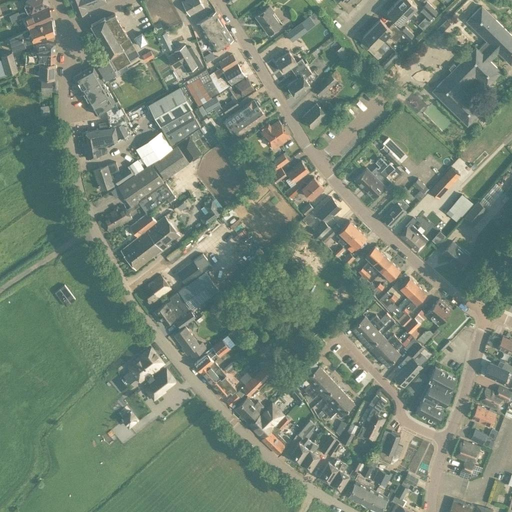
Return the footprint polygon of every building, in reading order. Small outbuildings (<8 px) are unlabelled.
[(25,7),(27,11),(14,17),(16,22),(25,18),(49,8),(49,4),(46,0),(27,0),(29,5),(25,7)] [(107,4),(106,3),(105,0),(70,0),(77,16),(107,4)] [(187,0),(182,3),(190,16),(204,8),(199,0),(187,0)] [(399,0),(396,4),(409,16),(413,20),(417,17),(412,13),(417,8),(409,0),(399,0)] [(154,14),(167,14),(167,7),(158,6),(158,2),(155,2),(154,14)] [(433,17),(434,17),(438,13),(427,2),(423,7),(424,9),(433,17)] [(409,16),(396,4),(387,12),(400,25),(409,16)] [(476,47),(467,56),(433,91),(467,125),(482,110),(461,90),(475,76),(486,87),(501,72),(490,61),(499,52),(511,64),(511,63),(511,36),(481,6),(467,21),(487,41),(479,50),(476,47)] [(282,24),(273,12),(269,7),(256,17),(269,34),(282,24)] [(27,24),(50,14),(49,8),(25,18),(27,24)] [(433,17),(424,9),(420,13),(429,22),(431,23),(435,19),(434,17),(433,17)] [(216,12),(206,18),(214,32),(224,26),(216,12)] [(105,17),(101,19),(91,25),(110,57),(132,45),(114,13),(106,19),(105,17)] [(52,20),(50,14),(27,24),(30,30),(52,20)] [(214,32),(206,18),(197,24),(205,38),(214,32)] [(30,30),(6,40),(10,49),(11,49),(13,49),(14,50),(26,47),(24,43),(33,40),(33,42),(54,36),(52,20),(30,30)] [(403,34),(401,32),(393,24),(389,28),(380,20),(372,28),(384,40),(389,35),(395,42),(403,34)] [(447,20),(437,30),(441,35),(451,24),(447,20)] [(163,31),(160,23),(154,26),(158,34),(163,31)] [(301,23),(295,27),(295,26),(285,33),(292,43),(302,36),(301,35),(307,31),(301,23)] [(224,26),(214,32),(205,38),(214,51),(233,40),(224,26)] [(384,40),(372,28),(363,37),(372,45),(368,50),(378,59),(385,52),(379,45),(384,40)] [(405,28),(401,32),(403,34),(410,40),(414,36),(405,28)] [(165,53),(174,48),(167,32),(157,37),(165,53)] [(140,47),(147,43),(142,34),(135,38),(140,47)] [(348,41),(342,45),(346,53),(353,49),(348,41)] [(270,44),(264,48),(268,57),(281,50),(277,42),(270,45),(270,44)] [(36,51),(56,52),(56,44),(46,43),(46,44),(36,46),(33,46),(33,51),(36,51)] [(132,45),(110,57),(94,65),(105,83),(119,74),(116,69),(130,62),(139,56),(132,45)] [(197,57),(191,47),(187,50),(185,45),(175,52),(168,56),(175,68),(182,64),(187,72),(189,75),(203,67),(197,57)] [(36,51),(33,51),(25,53),(26,67),(36,66),(36,63),(40,63),(55,64),(56,52),(36,51)] [(146,62),(154,57),(151,51),(142,56),(146,62)] [(8,74),(18,71),(12,52),(2,55),(8,74)] [(302,59),(297,63),(289,52),(276,61),(284,72),(290,67),(295,73),(306,65),(302,59)] [(216,66),(218,70),(209,75),(212,80),(204,85),(200,78),(186,86),(198,107),(203,104),(212,98),(211,97),(229,87),(221,74),(223,72),(231,85),(245,77),(237,64),(241,62),(235,53),(219,63),(216,66)] [(394,53),(381,66),(385,69),(398,56),(394,53)] [(244,59),(257,87),(265,83),(252,55),(244,59)] [(55,78),(55,64),(40,63),(36,63),(36,66),(26,67),(26,73),(31,73),(34,73),(34,69),(40,70),(40,78),(55,78)] [(306,65),(295,73),(298,78),(287,85),(295,96),(309,86),(305,80),(306,77),(312,73),(306,65)] [(82,92),(102,81),(94,66),(74,77),(82,92)] [(330,74),(314,89),(320,96),(336,81),(330,74)] [(255,89),(247,77),(235,85),(242,97),(255,89)] [(52,92),(53,81),(41,81),(41,91),(42,91),(42,96),(52,96),(52,92)] [(109,92),(102,81),(82,92),(90,106),(110,94),(111,96),(114,95),(111,91),(109,92)] [(201,125),(191,108),(180,87),(148,105),(171,146),(201,125)] [(110,94),(90,106),(95,115),(105,109),(106,112),(107,114),(111,111),(109,107),(115,103),(111,96),(110,94)] [(360,94),(356,97),(365,106),(368,102),(360,94)] [(221,108),(216,112),(222,120),(227,116),(226,114),(237,107),(232,100),(221,108)] [(253,100),(240,110),(246,118),(259,109),(258,108),(260,106),(257,101),(255,102),(253,100)] [(431,100),(424,108),(427,111),(434,103),(431,100)] [(118,102),(115,103),(109,107),(111,111),(107,114),(106,112),(109,128),(115,127),(122,123),(123,124),(129,120),(118,102)] [(144,104),(132,111),(136,118),(148,111),(144,104)] [(327,115),(316,104),(302,117),(312,128),(327,115)] [(259,109),(246,118),(233,127),(239,135),(265,117),(259,109)] [(246,118),(240,110),(222,122),(228,130),(233,127),(246,118)] [(264,127),(266,130),(262,133),(273,149),(290,138),(279,121),(270,127),(269,124),(264,127)] [(109,128),(82,133),(84,142),(79,143),(80,149),(85,149),(86,158),(101,155),(99,146),(106,145),(128,134),(123,124),(122,123),(115,127),(109,128)] [(391,127),(384,132),(388,137),(395,133),(391,127)] [(157,135),(152,137),(150,133),(142,136),(146,145),(159,140),(157,135)] [(235,147),(247,139),(244,134),(237,139),(236,138),(231,142),(235,147)] [(190,137),(177,146),(153,162),(165,179),(189,162),(189,163),(202,154),(190,137)] [(390,150),(385,145),(380,150),(385,155),(390,150)] [(391,161),(397,156),(391,150),(385,155),(391,161)] [(276,163),(270,168),(273,172),(281,167),(290,160),(284,153),(274,160),(276,163)] [(466,174),(476,163),(465,154),(456,165),(466,174)] [(243,170),(247,166),(239,155),(235,158),(240,164),(239,165),(243,170)] [(397,156),(391,161),(397,167),(402,162),(397,156)] [(364,189),(381,172),(388,165),(380,157),(375,163),(379,167),(378,168),(376,167),(371,172),(367,168),(355,180),(364,189)] [(134,175),(143,169),(138,161),(133,164),(133,163),(129,166),(134,175)] [(309,171),(301,162),(287,173),(295,182),(309,171)] [(116,163),(107,166),(107,165),(93,170),(101,190),(114,186),(113,185),(116,184),(117,185),(133,175),(129,168),(113,178),(113,176),(111,176),(110,173),(119,171),(116,163)] [(389,163),(388,165),(381,172),(364,189),(373,198),(384,187),(386,188),(392,182),(386,177),(395,168),(389,163)] [(115,198),(122,193),(131,207),(127,210),(124,206),(101,219),(109,232),(132,218),(128,213),(141,205),(147,214),(149,213),(173,193),(171,190),(166,183),(164,184),(151,164),(118,187),(111,192),(115,198)] [(273,172),(270,175),(276,183),(286,174),(281,167),(273,172)] [(439,199),(455,181),(446,173),(430,191),(439,199)] [(287,193),(291,198),(302,189),(311,199),(323,188),(314,178),(307,184),(302,179),(287,193)] [(186,179),(178,188),(183,193),(191,183),(186,179)] [(418,179),(413,183),(421,191),(425,186),(418,179)] [(401,201),(408,194),(403,189),(396,196),(401,201)] [(462,193),(446,212),(458,223),(474,204),(462,193)] [(317,211),(319,213),(317,216),(320,220),(323,217),(327,221),(341,208),(331,198),(317,211)] [(201,209),(205,215),(200,219),(205,225),(222,213),(212,200),(210,202),(209,200),(205,202),(206,204),(203,206),(204,207),(201,209)] [(488,209),(479,201),(463,219),(472,227),(488,209)] [(399,206),(397,203),(383,218),(391,226),(405,211),(404,210),(407,207),(403,202),(399,206)] [(301,211),(306,216),(314,209),(309,203),(301,211)] [(149,213),(147,214),(130,228),(138,238),(121,251),(136,270),(155,255),(156,255),(162,250),(146,231),(157,223),(149,213)] [(165,216),(157,223),(146,231),(162,250),(174,240),(180,235),(165,216)] [(348,240),(358,229),(349,221),(336,236),(340,239),(338,241),(343,246),(348,240)] [(410,221),(406,226),(407,228),(400,236),(418,251),(428,240),(421,235),(422,234),(412,225),(414,224),(410,221)] [(325,223),(320,228),(319,227),(313,232),(320,238),(330,229),(325,223)] [(340,228),(336,224),(321,239),(325,243),(340,228)] [(366,238),(358,229),(348,240),(352,245),(348,249),(352,253),(366,238)] [(452,241),(441,255),(449,262),(450,260),(460,269),(470,257),(452,241)] [(346,249),(342,246),(335,253),(338,257),(346,249)] [(370,260),(363,268),(359,272),(363,276),(383,254),(374,246),(365,256),(370,260)] [(179,248),(167,258),(172,264),(184,254),(179,248)] [(348,266),(355,258),(349,253),(342,261),(348,266)] [(383,254),(363,276),(367,280),(378,268),(382,272),(391,262),(383,254)] [(203,255),(192,263),(201,275),(211,267),(203,255)] [(189,262),(173,274),(183,288),(200,275),(189,262)] [(400,270),(391,262),(382,272),(387,276),(385,278),(389,282),(400,270)] [(180,292),(192,309),(217,290),(205,273),(180,292)] [(161,276),(140,291),(150,305),(171,289),(161,276)] [(409,296),(418,286),(409,278),(398,290),(402,293),(403,291),(409,296)] [(380,284),(376,287),(372,283),(369,287),(377,295),(380,292),(381,293),(386,288),(385,286),(386,286),(384,284),(382,286),(380,284)] [(413,300),(406,307),(402,312),(406,316),(410,311),(412,313),(419,305),(418,303),(426,294),(418,286),(409,296),(413,300)] [(171,300),(168,302),(155,311),(165,325),(189,308),(178,293),(177,292),(170,298),(171,300)] [(393,295),(392,296),(387,292),(379,301),(383,305),(384,305),(386,308),(392,302),(393,303),(397,299),(393,295)] [(426,314),(428,316),(438,325),(441,321),(444,318),(444,319),(452,310),(439,299),(429,311),(426,314)] [(382,310),(376,315),(370,322),(365,316),(352,329),(361,339),(381,320),(380,320),(386,315),(382,310)] [(181,328),(195,318),(191,312),(177,322),(181,328)] [(404,314),(398,321),(397,321),(405,328),(413,320),(407,315),(406,316),(404,314)] [(414,318),(413,320),(405,328),(411,334),(421,323),(414,318)] [(385,325),(381,320),(361,339),(369,348),(383,336),(378,331),(385,325)] [(431,339),(438,330),(431,325),(424,334),(431,339)] [(174,336),(184,349),(183,350),(187,355),(190,353),(193,358),(206,348),(202,343),(199,345),(186,327),(174,336)] [(383,336),(369,348),(378,357),(398,339),(394,335),(387,341),(383,336)] [(497,345),(499,346),(497,349),(511,355),(511,340),(503,337),(502,339),(494,335),(489,347),(495,349),(497,345)] [(409,353),(419,343),(413,338),(404,349),(409,353)] [(398,339),(378,357),(387,367),(400,355),(396,350),(402,344),(398,339)] [(204,354),(205,356),(195,365),(201,372),(209,365),(213,361),(210,358),(217,352),(218,355),(226,348),(220,341),(212,347),(206,352),(204,354)] [(424,348),(419,343),(409,353),(415,358),(424,348)] [(133,362),(135,364),(129,368),(139,380),(144,376),(149,383),(144,387),(154,400),(165,392),(165,390),(176,381),(168,371),(165,371),(155,379),(151,374),(164,364),(151,347),(141,355),(141,356),(133,362)] [(270,359),(265,355),(258,361),(262,366),(270,359)] [(422,367),(413,360),(395,379),(404,387),(422,367)] [(209,365),(201,372),(211,385),(220,378),(221,379),(225,376),(218,368),(219,367),(214,362),(210,366),(209,365)] [(235,368),(231,363),(224,369),(228,373),(235,368)] [(511,366),(504,363),(502,368),(497,366),(490,363),(485,375),(503,383),(508,371),(511,372),(511,366)] [(301,374),(306,379),(311,384),(304,390),(308,395),(328,377),(319,367),(311,375),(306,370),(301,374)] [(456,377),(453,376),(435,367),(428,381),(431,382),(415,413),(436,423),(443,409),(440,408),(442,404),(445,405),(452,391),(449,390),(456,377)] [(245,384),(257,373),(252,368),(240,379),(245,384)] [(246,385),(242,389),(246,392),(245,393),(246,393),(251,398),(273,377),(264,368),(258,374),(257,373),(245,384),(246,385)] [(428,377),(423,373),(407,390),(412,394),(428,377)] [(286,375),(282,379),(288,386),(292,382),(286,375)] [(220,378),(211,385),(222,397),(225,395),(227,397),(236,389),(225,376),(221,379),(220,378)] [(328,377),(308,395),(313,400),(319,394),(324,398),(337,386),(328,377)] [(295,398),(300,393),(299,393),(300,392),(293,383),(286,388),(295,398)] [(337,386),(324,398),(328,403),(322,409),(326,414),(346,395),(337,386)] [(242,388),(236,394),(235,394),(227,402),(231,407),(246,393),(245,393),(246,392),(242,389),(242,388)] [(497,411),(502,401),(508,404),(511,394),(511,393),(499,388),(496,394),(486,389),(480,402),(497,411)] [(304,398),(300,393),(295,398),(299,402),(304,398)] [(355,405),(346,395),(326,414),(330,419),(337,413),(342,418),(355,405)] [(358,437),(360,438),(364,439),(365,437),(375,442),(385,420),(377,416),(379,412),(387,403),(381,398),(380,399),(376,396),(370,404),(374,407),(367,420),(369,421),(365,428),(362,427),(358,437)] [(255,405),(249,399),(248,398),(235,409),(249,423),(265,407),(259,401),(255,405)] [(271,428),(271,427),(273,424),(283,415),(272,404),(260,416),(260,415),(250,425),(262,437),(271,428)] [(472,420),(490,428),(496,415),(478,406),(472,420)] [(140,420),(131,409),(120,418),(129,429),(140,420)] [(281,421),(277,425),(263,440),(277,454),(287,443),(277,434),(290,421),(285,417),(281,421)] [(303,439),(315,425),(310,421),(298,435),(303,439)] [(475,430),(471,439),(491,448),(499,431),(492,428),(488,437),(486,436),(486,435),(475,430)] [(385,431),(382,439),(374,458),(371,456),(366,466),(373,469),(375,470),(379,460),(390,464),(394,456),(398,445),(397,445),(401,437),(399,436),(399,435),(393,433),(393,434),(391,433),(385,431)] [(348,432),(342,443),(348,446),(354,435),(348,432)] [(328,453),(337,440),(331,436),(321,451),(327,455),(328,453)] [(300,463),(313,443),(308,440),(304,446),(299,442),(289,457),(295,461),(296,460),(300,463)] [(337,440),(328,453),(333,457),(342,443),(337,440)] [(456,458),(475,465),(481,448),(464,442),(463,444),(461,443),(456,458)] [(319,447),(313,443),(300,463),(305,466),(304,467),(310,471),(320,456),(315,452),(319,447)] [(403,447),(398,445),(394,456),(399,458),(403,447)] [(426,454),(428,448),(420,446),(419,453),(426,454)] [(330,483),(343,463),(338,459),(334,465),(328,462),(319,476),(325,480),(325,479),(330,483)] [(348,466),(343,463),(330,483),(334,486),(340,490),(349,476),(353,479),(362,463),(356,460),(351,469),(353,470),(349,475),(344,472),(348,466)] [(471,474),(474,466),(464,462),(461,471),(471,474)] [(373,469),(366,466),(366,465),(361,474),(368,478),(373,469)] [(379,483),(384,473),(379,470),(373,481),(380,484),(379,483)] [(387,474),(384,473),(379,483),(380,484),(386,487),(392,474),(388,472),(387,474)] [(401,485),(396,496),(395,495),(391,501),(396,504),(390,511),(411,511),(403,507),(407,501),(403,499),(408,489),(410,485),(414,487),(418,479),(408,473),(403,481),(401,485)] [(360,502),(370,484),(364,481),(365,479),(358,475),(355,482),(356,482),(349,497),(360,502)] [(374,486),(370,484),(360,502),(369,507),(376,492),(372,490),(374,486)] [(457,486),(455,493),(468,497),(470,490),(457,486)] [(376,492),(369,507),(378,511),(380,511),(387,498),(382,495),(384,491),(378,488),(376,492)] [(450,511),(471,511),(473,505),(454,499),(450,511)]
